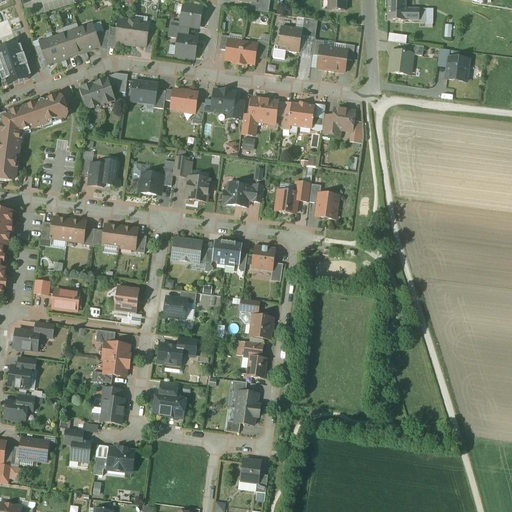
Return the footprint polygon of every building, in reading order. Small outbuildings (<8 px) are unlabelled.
[(271,1),(263,0),(256,0),(256,3),(252,2),(251,12),(269,14),(271,1)] [(345,0),(329,0),(329,12),(346,12),(345,0)] [(406,0),(388,0),(388,22),(406,22),(419,22),(419,10),(406,10),(406,0)] [(202,10),(193,9),(192,7),(188,6),(186,7),(184,7),(183,16),(181,18),(180,22),(182,23),(181,25),(190,26),(191,28),(199,29),(202,10)] [(288,17),(274,15),(273,25),(287,27),(288,17)] [(318,22),(304,20),(302,31),(303,31),(302,38),(315,40),(318,22)] [(125,24),(119,23),(118,30),(111,29),(110,32),(110,37),(115,38),(117,38),(116,43),(126,45),(126,47),(131,47),(134,24),(126,22),(125,24)] [(178,24),(171,23),(170,31),(177,32),(177,28),(178,24)] [(143,25),(134,24),(131,47),(136,48),(136,46),(146,48),(147,42),(149,43),(153,43),(154,35),(148,35),(149,28),(143,27),(143,25)] [(92,26),(79,31),(87,54),(91,52),(91,51),(100,47),(98,42),(95,35),(92,26)] [(302,31),(281,28),(278,47),(287,49),(286,53),(299,55),(302,38),(303,31),(302,31)] [(79,31),(66,35),(74,56),(82,54),(83,55),(87,54),(79,31)] [(177,32),(170,31),(168,38),(176,40),(176,39),(175,39),(177,32)] [(110,32),(102,35),(104,40),(109,41),(110,37),(110,32)] [(101,33),(95,35),(98,42),(104,40),(102,35),(101,33)] [(66,35),(54,40),(61,63),(65,61),(65,59),(74,56),(66,35)] [(405,45),(406,36),(388,35),(387,43),(405,45)] [(230,38),(222,37),(220,51),(227,52),(229,42),(230,38)] [(187,41),(179,39),(179,41),(177,42),(177,46),(178,48),(176,57),(178,57),(180,59),(184,60),(185,58),(194,60),(197,41),(189,39),(187,41)] [(54,40),(40,44),(43,53),(46,60),(47,65),(57,62),(57,64),(61,63),(54,40)] [(104,40),(98,42),(100,47),(100,50),(108,51),(109,41),(104,40)] [(229,42),(227,52),(226,62),(236,63),(235,65),(240,66),(243,44),(229,42)] [(324,43),(315,42),(313,56),(319,57),(321,49),(323,49),(324,43)] [(16,43),(0,48),(0,60),(9,86),(29,79),(16,43)] [(270,44),(260,43),(259,50),(268,52),(270,44)] [(251,46),(243,44),(240,66),(244,66),(245,64),(254,66),(257,48),(251,47),(251,46)] [(355,47),(346,46),(345,52),(348,53),(347,61),(353,62),(355,47)] [(424,48),(406,46),(405,55),(412,56),(423,58),(424,48)] [(323,49),(321,49),(319,57),(317,70),(331,72),(334,51),(323,49)] [(450,51),(439,50),(437,68),(448,69),(450,56),(450,51)] [(345,52),(334,51),(331,72),(345,74),(347,61),(348,53),(345,52)] [(43,53),(37,55),(39,62),(46,60),(43,53)] [(405,55),(394,53),(393,60),(392,60),(390,74),(406,76),(407,69),(411,70),(412,56),(405,55)] [(448,69),(447,81),(481,86),(484,61),(450,56),(448,69)] [(94,85),(80,90),(87,112),(101,107),(101,108),(116,103),(108,80),(94,85)] [(158,86),(134,83),(131,102),(145,104),(145,102),(155,104),(156,104),(157,92),(158,86)] [(166,93),(157,92),(156,104),(155,104),(154,109),(164,111),(166,93)] [(191,93),(186,92),(185,93),(174,92),(172,111),(185,112),(185,111),(195,112),(196,104),(198,95),(190,94),(191,93)] [(230,94),(222,93),(222,92),(221,92),(221,93),(214,92),(212,113),(214,113),(215,115),(219,116),(222,114),(232,115),(233,115),(235,102),(236,95),(231,94),(231,93),(230,93),(230,94)] [(1,117),(23,135),(29,132),(42,127),(53,125),(62,120),(66,119),(68,115),(63,99),(59,97),(45,102),(42,102),(40,104),(6,115),(1,117)] [(278,103),(261,101),(261,100),(252,99),(250,118),(249,123),(257,124),(275,126),(278,103)] [(246,104),(235,102),(233,115),(232,115),(232,120),(243,122),(244,117),(246,104)] [(205,105),(196,104),(195,112),(193,122),(203,123),(205,105)] [(286,105),(282,131),(290,132),(291,128),(289,128),(292,106),(286,105)] [(308,106),(299,105),(299,106),(292,105),(292,106),(289,128),(291,128),(312,131),(314,119),(315,108),(308,107),(308,106)] [(326,108),(315,106),(315,108),(314,119),(324,121),(324,118),(326,108)] [(341,111),(341,112),(336,111),(335,111),(334,119),(332,131),(334,131),(352,133),(354,123),(356,121),(356,117),(355,114),(346,112),(345,112),(345,113),(342,112),(341,111)] [(23,135),(1,117),(0,122),(0,123),(0,180),(12,183),(16,180),(16,176),(19,166),(19,155),(21,141),(23,135)] [(257,124),(249,123),(250,118),(244,117),(243,122),(241,136),(255,138),(257,124)] [(334,119),(324,118),(324,121),(322,133),(322,135),(333,137),(334,131),(332,131),(334,119)] [(324,121),(314,119),(312,131),(322,133),(324,121)] [(242,138),(241,152),(254,152),(254,138),(242,138)] [(235,145),(226,146),(228,156),(237,154),(235,145)] [(188,161),(178,159),(177,161),(175,161),(174,170),(173,176),(175,176),(175,177),(186,179),(188,161)] [(93,162),(83,161),(80,179),(90,180),(92,167),(93,162)] [(105,169),(103,186),(119,188),(120,182),(116,182),(118,165),(106,163),(105,169)] [(103,186),(105,169),(103,167),(95,166),(92,167),(90,180),(89,187),(103,189),(103,186)] [(174,170),(163,169),(162,177),(161,187),(162,187),(172,188),(173,176),(174,170)] [(162,177),(142,175),(139,194),(161,197),(162,187),(161,187),(162,177)] [(210,181),(189,179),(186,201),(206,203),(210,181)] [(311,186),(296,184),(295,195),(298,196),(297,203),(309,204),(311,186)] [(250,188),(229,185),(228,194),(225,194),(223,205),(226,206),(247,209),(248,202),(252,202),(254,190),(250,189),(250,188)] [(321,187),(311,186),(309,204),(318,205),(320,196),(321,187)] [(263,188),(254,187),(254,190),(252,202),(252,203),(261,205),(261,204),(262,204),(264,189),(263,189),(263,188)] [(295,195),(278,193),(276,213),(296,215),(297,203),(298,196),(295,195)] [(320,196),(318,205),(317,218),(335,221),(338,198),(320,196)] [(13,214),(0,212),(0,246),(4,247),(9,247),(10,234),(11,234),(12,228),(11,228),(13,214)] [(65,222),(54,221),(53,225),(51,239),(52,240),(67,242),(70,222),(65,221),(65,222)] [(86,225),(75,224),(75,223),(70,222),(67,242),(82,244),(83,244),(85,230),(86,225)] [(53,225),(43,224),(41,241),(52,242),(52,240),(51,239),(53,225)] [(116,229),(106,228),(105,233),(103,247),(104,247),(119,249),(122,229),(117,228),(116,229)] [(127,230),(122,229),(119,249),(134,251),(135,251),(137,237),(138,232),(127,231),(127,230)] [(95,231),(85,230),(83,244),(82,244),(82,246),(93,248),(95,231)] [(105,233),(95,231),(93,248),(103,249),(104,247),(103,247),(105,233)] [(147,238),(137,237),(135,251),(134,251),(134,254),(145,255),(147,238)] [(192,245),(184,243),(175,242),(172,259),(181,261),(181,263),(190,264),(190,262),(199,263),(202,246),(202,245),(192,244),(192,245)] [(222,243),(215,242),(214,251),(212,263),(213,263),(217,264),(217,266),(225,267),(226,267),(229,244),(228,244),(228,243),(227,243),(223,243),(222,242),(222,243)] [(231,244),(230,244),(229,244),(226,267),(235,268),(235,266),(239,267),(240,267),(242,255),(243,245),(236,245),(236,244),(235,244),(235,245),(231,244)] [(208,247),(202,246),(199,263),(206,264),(208,250),(208,247)] [(268,249),(263,248),(255,247),(251,270),(272,273),(273,273),(274,265),(276,250),(268,249)] [(214,251),(208,250),(206,264),(206,266),(211,266),(210,266),(212,265),(213,263),(212,263),(214,251)] [(247,256),(242,255),(240,267),(239,267),(239,271),(241,273),(245,274),(247,256)] [(283,266),(274,265),(273,273),(272,273),(271,282),(281,284),(283,266)] [(51,285),(35,283),(34,295),(49,297),(51,285)] [(140,291),(118,288),(114,313),(128,314),(132,315),(136,316),(140,291)] [(80,295),(55,292),(53,310),(77,313),(80,295)] [(197,295),(181,293),(180,301),(188,302),(187,305),(195,306),(197,295)] [(180,301),(167,299),(164,318),(185,321),(187,305),(188,302),(180,301)] [(259,303),(242,301),(240,313),(258,315),(259,303)] [(132,315),(128,314),(127,321),(122,320),(121,325),(131,326),(132,315)] [(136,316),(132,315),(131,326),(140,328),(142,317),(136,316)] [(273,320),(254,318),(251,339),(270,341),(273,320)] [(55,326),(36,323),(35,332),(50,334),(49,340),(53,340),(55,326)] [(31,333),(16,332),(14,350),(16,350),(18,352),(22,353),(24,351),(37,353),(39,338),(49,340),(50,334),(35,332),(33,332),(31,333)] [(116,334),(98,332),(96,344),(106,345),(106,344),(114,346),(116,334)] [(197,341),(180,339),(178,348),(183,349),(182,357),(195,359),(197,341)] [(246,344),(238,343),(236,357),(244,358),(246,344)] [(114,346),(106,344),(106,345),(104,359),(106,360),(130,363),(131,357),(129,356),(130,348),(114,346)] [(264,346),(246,344),(244,358),(250,359),(250,358),(262,360),(264,346)] [(170,347),(161,346),(158,364),(166,365),(166,367),(173,368),(173,366),(181,367),(182,357),(183,349),(178,348),(175,348),(171,347),(170,347)] [(262,360),(250,358),(250,359),(247,379),(264,381),(267,361),(262,360)] [(36,361),(19,359),(18,369),(31,371),(35,372),(36,361)] [(130,363),(106,360),(106,361),(104,362),(104,367),(107,370),(106,375),(106,376),(113,377),(126,378),(127,370),(129,370),(130,363)] [(18,369),(12,368),(9,388),(27,390),(28,383),(30,383),(32,381),(33,377),(31,375),(31,371),(18,369)] [(106,375),(97,374),(96,383),(112,385),(113,377),(106,376),(106,375)] [(32,381),(30,383),(28,383),(27,390),(35,391),(36,382),(32,381)] [(178,385),(162,383),(161,393),(176,395),(178,385)] [(247,385),(233,383),(232,393),(239,394),(246,395),(247,385)] [(122,393),(104,390),(103,399),(121,401),(122,393)] [(161,393),(158,393),(157,394),(157,396),(155,397),(154,401),(156,403),(155,407),(153,408),(152,410),(151,412),(152,415),(154,416),(174,419),(175,421),(178,421),(180,420),(182,420),(183,419),(185,406),(179,405),(180,396),(176,395),(161,393)] [(246,395),(239,394),(237,410),(260,413),(261,407),(257,407),(258,396),(246,395)] [(35,399),(18,396),(17,405),(27,406),(27,412),(33,413),(35,399)] [(121,401),(103,399),(101,410),(103,410),(102,423),(121,426),(125,402),(121,401)] [(17,405),(7,403),(5,419),(11,420),(12,422),(16,422),(17,421),(25,422),(27,412),(27,406),(17,405)] [(101,410),(93,409),(92,422),(102,423),(103,410),(101,410)] [(260,413),(237,410),(235,424),(235,425),(240,425),(254,427),(255,418),(259,419),(260,413)] [(235,424),(228,423),(226,433),(239,435),(240,425),(235,425),(235,424)] [(84,433),(67,431),(66,439),(82,441),(84,433)] [(82,441),(66,439),(65,445),(73,446),(71,459),(77,460),(79,462),(89,463),(91,444),(88,444),(86,446),(82,445),(82,441)] [(49,444),(22,440),(21,449),(19,459),(20,459),(47,463),(49,444)] [(21,449),(14,448),(11,466),(19,467),(20,459),(19,459),(21,449)] [(110,451),(97,449),(96,459),(109,460),(110,451)] [(121,451),(110,450),(110,451),(109,460),(108,471),(132,474),(135,453),(127,452),(127,451),(121,450),(121,451)] [(96,459),(94,476),(103,477),(104,471),(108,471),(109,460),(96,459)] [(261,464),(244,462),(242,481),(249,482),(249,484),(257,485),(258,485),(259,476),(261,464)] [(11,469),(0,467),(0,469),(0,484),(9,486),(11,469)] [(21,471),(11,470),(10,480),(20,481),(21,471)] [(268,477),(259,476),(258,485),(257,485),(256,494),(266,495),(268,477)]
